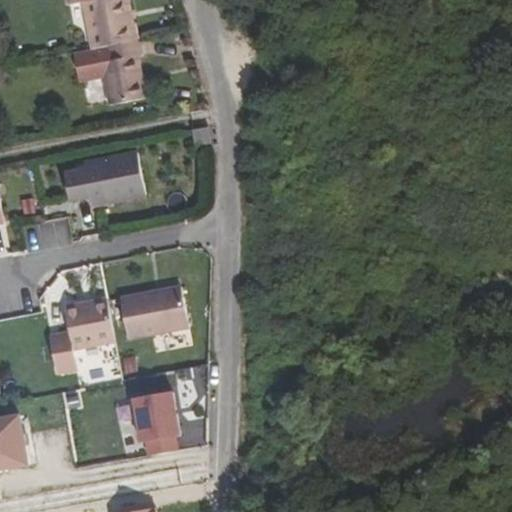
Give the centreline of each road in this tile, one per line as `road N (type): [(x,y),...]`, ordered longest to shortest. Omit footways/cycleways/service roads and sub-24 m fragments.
road 1 (residential): [(217,228),(216,511)]
road 2 (residential): [(188,0),(216,119),(217,228)]
road 3 (residential): [(0,275),(217,228)]
